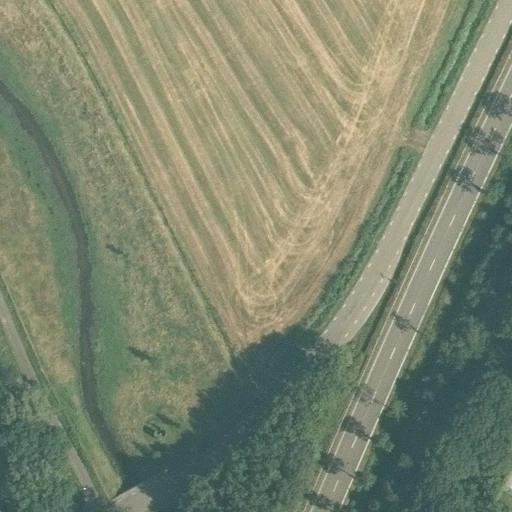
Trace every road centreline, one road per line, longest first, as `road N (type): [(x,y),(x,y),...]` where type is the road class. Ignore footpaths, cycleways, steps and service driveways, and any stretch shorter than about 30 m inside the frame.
road 1 (unclassified): [(118,511),(232,443),(331,344),(375,273),(509,0)]
road 2 (primary): [(326,511),(511,83)]
road 3 (unclassified): [(99,511),(0,303)]
